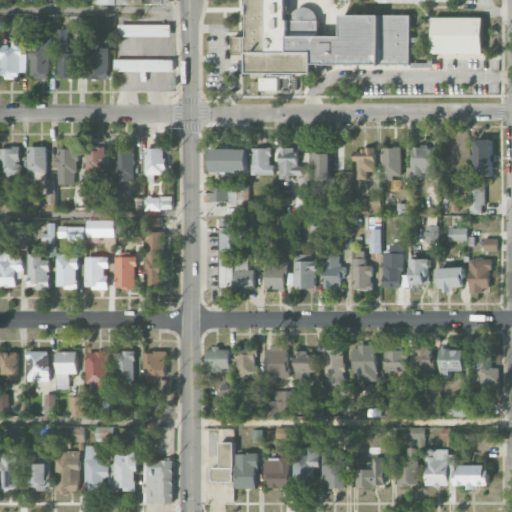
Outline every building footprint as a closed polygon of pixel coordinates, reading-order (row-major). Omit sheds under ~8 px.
[(249,0),(251,36),(233,37),(233,52),(249,51),(249,74),(314,73),(314,65),(412,63),(411,14),(342,16),(343,35),(319,36),(318,20),(312,7),(305,7),(289,16),(288,0),(249,0)] [(483,54),(483,17),(433,17),(433,53),(483,54)] [(172,25),(119,24),(118,36),(171,37),(172,25)] [(67,53),(68,29),(58,29),(57,77),(77,77),(77,53),(67,53)] [(52,40),(31,39),(30,78),(51,78),(52,40)] [(26,73),(26,53),(22,53),(22,42),(12,42),(12,45),(0,45),(0,77),(17,77),(17,73),(26,73)] [(109,80),(110,49),(88,49),(87,79),(109,80)] [(174,72),(174,59),(115,59),(115,71),(143,72),(142,81),(147,81),(147,71),(174,72)] [(261,91),(279,90),(279,77),(260,78),(261,91)] [(493,140),(476,139),(475,176),(493,177),(493,140)] [(48,147),(29,146),(28,172),(47,172),(48,147)] [(0,177),(20,177),(21,148),(1,147),(0,177)] [(133,147),(116,148),(117,181),(135,181),(133,147)] [(145,148),(146,182),(155,181),(155,175),(166,175),(166,147),(145,148)] [(280,178),(303,177),(303,165),(297,165),(296,147),(279,148),(280,178)] [(401,147),(382,147),(383,180),(393,180),(393,176),(402,175),(401,147)] [(436,147),(413,147),(412,178),(436,178),(436,147)] [(78,184),(77,148),(58,148),(58,184),(78,184)] [(252,175),(275,175),(274,165),(271,165),(271,148),(251,148),(252,175)] [(87,184),(109,184),(108,149),(86,149),(87,184)] [(249,149),(213,149),(213,171),(249,171),(249,149)] [(375,149),(356,149),(356,180),(368,180),(368,171),(376,171),(375,149)] [(330,155),(313,154),(313,181),(330,181),(330,155)] [(470,214),(485,214),(485,183),(471,182),(470,214)] [(238,189),(212,188),(212,202),(238,202),(238,189)] [(173,196),(146,197),(146,210),(173,210),(173,196)] [(381,210),(381,196),(363,196),(363,210),(381,210)] [(113,211),(114,198),(88,198),(87,210),(113,211)] [(382,253),(381,217),(365,217),(365,244),(369,244),(369,253),(382,253)] [(221,287),(235,287),(234,218),(221,218),(221,287)] [(115,236),(115,220),(87,221),(87,237),(115,236)] [(128,233),(128,221),(118,221),(118,233),(128,233)] [(25,244),(26,222),(15,222),(14,244),(25,244)] [(55,223),(48,223),(48,233),(42,233),(43,243),(55,242),(55,223)] [(425,242),(439,242),(439,226),(426,225),(425,242)] [(85,239),(85,226),(59,226),(59,239),(85,239)] [(321,239),(321,226),(310,226),(310,239),(321,239)] [(450,228),(450,240),(468,240),(468,228),(450,228)] [(146,285),(164,286),(165,232),(147,232),(146,285)] [(143,243),(142,233),(135,234),(136,244),(143,243)] [(484,251),(498,251),(498,238),(484,238),(484,251)] [(0,286),(17,287),(17,278),(23,278),(23,255),(9,255),(9,248),(0,248),(0,286)] [(403,253),(384,252),(384,287),(403,287),(403,253)] [(344,265),(340,265),(340,253),(325,253),(323,288),(343,289),(344,265)] [(29,288),(51,288),(50,259),(42,260),(42,254),(28,254),(29,288)] [(78,288),(79,256),(58,256),(57,287),(78,288)] [(110,256),(86,257),(87,288),(108,288),(108,267),(110,267),(110,256)] [(137,256),(116,257),(117,289),(137,289),(137,256)] [(256,292),(255,270),(249,270),(249,256),(236,256),(237,292),(256,292)] [(373,265),(366,265),(366,258),(353,258),(354,291),(373,291),(373,265)] [(430,286),(430,259),(411,259),(412,286),(430,286)] [(492,291),(491,259),(470,260),(471,291),(492,291)] [(287,289),(288,260),(267,260),(266,289),(287,289)] [(295,288),(316,289),(316,261),(295,261),(295,288)] [(465,267),(440,268),(441,291),(454,291),(453,287),(465,287),(465,267)] [(412,381),(431,381),(432,346),(413,345),(412,381)] [(354,346),(353,380),(375,381),(376,347),(354,346)] [(267,347),(268,384),(277,384),(277,377),(288,377),(288,347),(267,347)] [(230,348),(207,348),(207,371),(230,372),(230,348)] [(323,383),(332,383),(333,393),(343,393),(343,348),(323,349),(323,383)] [(465,349),(441,349),(441,378),(451,379),(451,370),(464,371),(465,349)] [(406,350),(383,350),(383,371),(406,372),(406,350)] [(1,380),(20,380),(19,351),(1,352),(1,380)] [(50,351),(29,351),(29,381),(50,381),(50,351)] [(77,351),(56,352),(57,389),(70,389),(69,374),(78,373),(77,351)] [(108,352),(87,351),(86,384),(95,384),(95,388),(107,388),(108,352)] [(116,351),(115,383),(134,384),(135,352),(116,351)] [(295,381),(309,381),(310,372),(316,372),(316,352),(296,351),(295,381)] [(494,351),(476,351),(474,391),(493,391),(494,351)] [(165,352),(146,352),(146,382),(166,381),(165,352)] [(257,355),(237,354),(237,377),(257,377),(257,355)] [(271,400),(270,415),(293,415),(294,391),(275,390),(275,400),(271,400)] [(10,394),(0,393),(0,413),(10,414),(10,394)] [(54,395),(45,394),(44,416),(54,416),(54,395)] [(83,417),(83,397),(70,396),(69,417),(83,417)] [(24,426),(10,426),(10,438),(24,438),(24,426)] [(85,441),(84,427),(65,427),(65,442),(85,441)] [(277,438),(293,439),(293,428),(277,427),(277,438)] [(405,439),(424,438),(424,427),(405,428),(405,439)] [(351,429),(341,429),(342,442),(351,442),(351,429)] [(234,442),(220,442),(221,467),(213,468),(213,482),(235,481),(234,442)] [(86,490),(105,490),(105,477),(109,477),(109,459),(96,459),(96,446),(86,446),(86,490)] [(320,447),(309,447),(310,455),(294,456),(294,478),(315,478),(315,469),(321,469),(320,447)] [(397,486),(418,487),(419,448),(408,448),(408,463),(398,462),(397,486)] [(427,485),(453,485),(454,450),(427,449),(427,485)] [(57,451),(57,491),(81,491),(80,451),(57,451)] [(346,487),(345,451),(322,452),(324,488),(346,487)] [(115,490),(136,490),(136,452),(116,452),(115,490)] [(236,454),(237,489),(258,488),(257,453),(236,454)] [(0,488),(18,489),(19,456),(0,455),(0,488)] [(32,491),(48,490),(48,456),(32,456),(32,491)] [(357,487),(385,487),(385,457),(373,457),(374,469),(357,470),(357,487)] [(289,459),(266,459),(266,488),(289,487),(289,459)] [(172,503),(173,461),(144,460),(143,502),(172,503)] [(489,485),(488,465),(456,465),(457,485),(468,485),(468,490),(477,489),(477,485),(489,485)]
